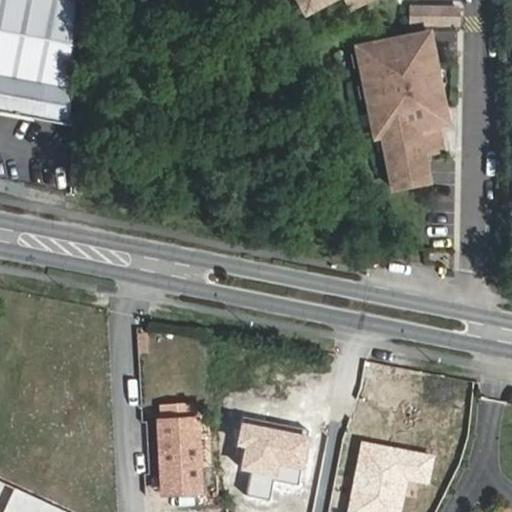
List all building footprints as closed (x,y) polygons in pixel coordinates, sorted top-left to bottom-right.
[(0,0),(0,110),(71,124),(73,0),(0,0)] [(289,0),(299,16),(327,0),(334,0),(343,15),(370,0),(289,0)] [(451,13),(403,11),(402,27),(451,28),(451,13)] [(421,37),(350,53),(369,142),(377,141),(388,193),(423,186),(418,160),(437,156),(431,128),(441,126),(421,37)] [(511,45),(498,45),(498,69),(511,68),(511,45)] [(69,511),(0,480),(0,511),(69,511)]
